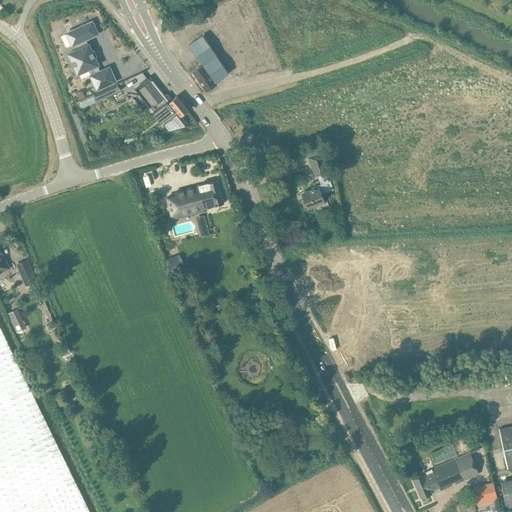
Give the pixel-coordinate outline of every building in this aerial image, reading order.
[(237,10),(241,21),(246,19),(249,28),(261,24),(251,0),(235,0),(239,9),(237,10)] [(91,76),(97,90),(116,82),(110,68),(101,72),(98,66),(99,65),(89,45),(88,45),(86,40),(98,34),(93,22),(67,34),(72,46),(73,46),(76,51),(71,53),(75,60),(72,62),(78,75),(92,69),(94,75),(91,76)] [(193,72),(206,91),(217,84),(216,83),(229,74),(202,36),(189,45),(203,65),(193,72)] [(178,50),(188,67),(195,63),(191,57),(192,56),(186,45),(178,50)] [(162,122),(168,131),(190,126),(181,116),(188,110),(177,97),(172,100),(167,94),(165,95),(150,77),(135,89),(150,108),(152,106),(162,98),(166,102),(153,114),(160,123),(162,122)] [(308,156),(307,157),(315,176),(329,171),(322,151),(308,156)] [(167,197),(173,219),(205,211),(205,209),(215,206),(224,204),(218,181),(175,192),(176,195),(167,197)] [(317,211),(328,207),(326,201),(324,202),(322,194),(327,192),(328,192),(325,183),(312,188),(313,191),(302,194),(304,200),(302,201),(305,208),(307,207),(307,208),(313,206),(315,205),(317,211)] [(0,248),(0,273),(10,268),(0,248)] [(169,271),(184,265),(179,254),(164,260),(169,271)] [(36,280),(27,259),(16,264),(24,285),(36,280)] [(472,259),(416,261),(417,311),(473,309),(472,259)] [(25,328),(16,310),(8,314),(17,332),(25,328)] [(0,511),(89,511),(0,326),(0,511)] [(51,329),(56,341),(64,338),(58,326),(51,329)] [(511,426),(499,429),(508,469),(511,468),(511,426)] [(243,449),(243,448),(248,456),(261,450),(249,429),(236,436),(243,449)] [(112,443),(102,448),(106,455),(116,451),(112,443)] [(456,484),(479,474),(470,453),(423,473),(424,475),(413,479),(421,498),(432,493),(433,494),(449,488),(448,484),(455,481),(456,484)] [(511,479),(501,482),(507,511),(508,511),(511,511),(511,479)] [(492,481),(470,487),(476,506),(497,499),(492,481)]
